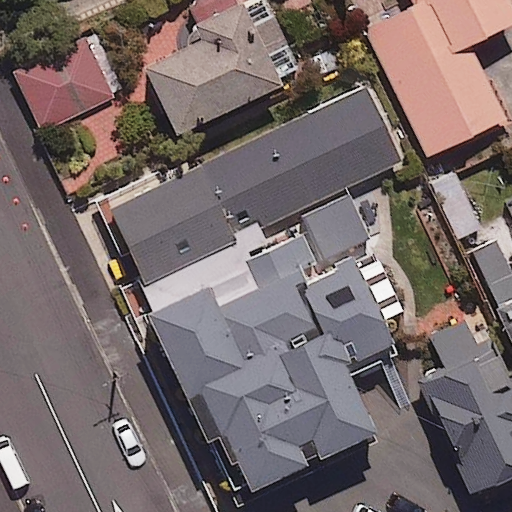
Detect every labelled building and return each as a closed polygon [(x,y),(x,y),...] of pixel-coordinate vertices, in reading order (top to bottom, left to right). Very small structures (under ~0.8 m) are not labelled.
[(254,0),(137,53),(173,132),(300,74),(266,0),(254,0)] [(511,21),(511,13),(505,0),(408,0),(410,4),(362,27),(425,156),(503,118),(466,43),(511,21)] [(115,96),(89,39),(13,73),(40,130),(115,96)] [(280,243),(270,220),(399,161),(363,86),(99,211),(208,442),(218,437),(245,493),(306,464),(303,459),(311,456),(313,460),(371,433),(343,373),(392,350),(379,322),(403,310),(378,259),(354,270),(331,221),(280,243)] [(511,239),(475,255),(511,343),(511,239)] [(418,383),(474,492),(511,472),(511,388),(474,313),(428,336),(445,370),(418,383)]
